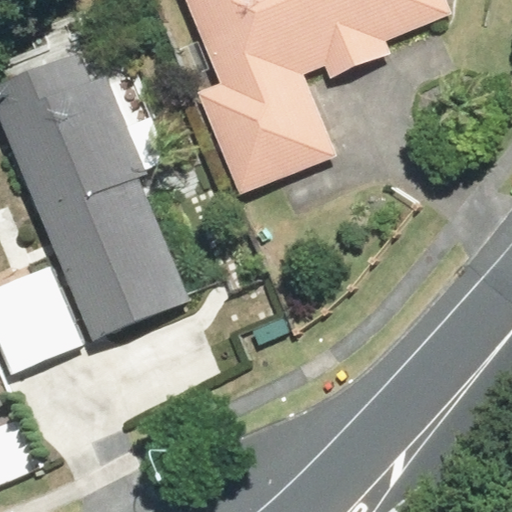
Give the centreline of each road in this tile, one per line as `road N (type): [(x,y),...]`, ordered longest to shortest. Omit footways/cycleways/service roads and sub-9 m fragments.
road 1 (tertiary): [(427,429),(511,326)]
road 2 (tertiary): [(326,511),(427,429)]
